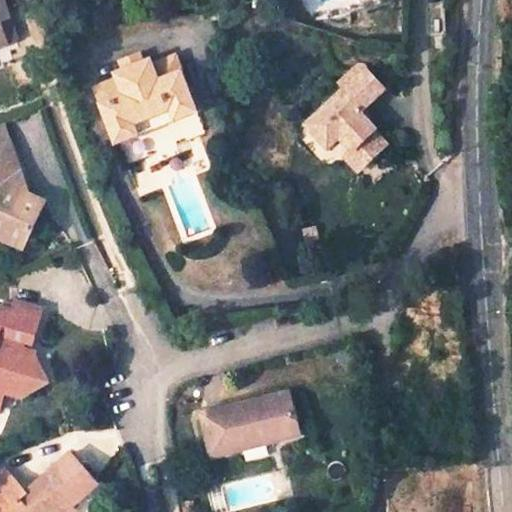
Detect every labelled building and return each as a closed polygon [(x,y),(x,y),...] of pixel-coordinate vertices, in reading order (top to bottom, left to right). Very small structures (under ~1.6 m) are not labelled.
[(8,0),(0,0),(0,44),(12,40),(5,20),(14,17),(8,0)] [(310,0),(312,4),(319,9),(324,8),(334,5),(344,2),(349,0),(310,0)] [(5,20),(12,40),(21,37),(21,36),(14,17),(5,20)] [(119,87),(96,96),(116,151),(136,142),(132,131),(171,115),(175,126),(195,118),(176,64),(153,73),(151,68),(117,82),(119,87)] [(341,88),(344,91),(305,127),(327,150),(339,139),(352,152),(365,166),(385,146),(373,132),(375,131),(359,114),(383,91),(362,68),(341,88)] [(171,115),(132,131),(136,142),(175,126),(171,115)] [(22,244),(37,212),(33,200),(14,192),(8,176),(17,173),(7,144),(0,145),(0,241),(14,247),(22,244)] [(357,173),(365,166),(352,152),(345,159),(357,173)] [(314,227),(301,230),(304,244),(316,241),(314,227)] [(0,395),(7,398),(11,399),(16,401),(24,376),(33,372),(38,356),(25,352),(28,345),(33,346),(43,312),(38,311),(13,303),(9,315),(0,311),(0,395)] [(358,361),(342,347),(332,359),(349,372),(358,361)] [(24,403),(33,372),(24,376),(16,401),(24,403)] [(233,446),(305,432),(298,396),(204,415),(212,459),(234,454),(233,446)] [(305,432),(233,446),(234,454),(307,441),(305,432)] [(41,478),(26,492),(2,466),(0,468),(0,511),(30,511),(31,511),(71,511),(72,511),(101,485),(70,452),(41,478)]
